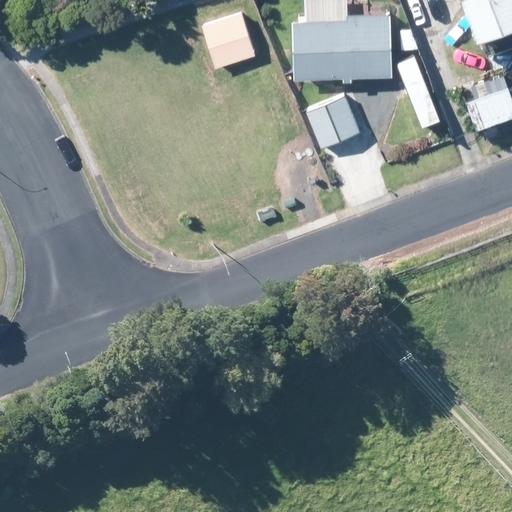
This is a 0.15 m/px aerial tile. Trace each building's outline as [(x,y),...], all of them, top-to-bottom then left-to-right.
[(511,0),(455,0),(460,11),(470,40),(479,37),(484,53),(511,43),(511,0)] [(239,10),(200,24),(214,65),(253,52),(239,10)] [(387,73),(385,23),(385,12),(345,13),(345,19),(302,20),(288,20),(290,76),(295,77),(313,75),(338,75),(348,75),(387,73)] [(464,99),(473,128),(511,115),(511,107),(505,86),(464,99)] [(319,147),(321,145),(358,130),(342,94),(304,111),(319,147)]
